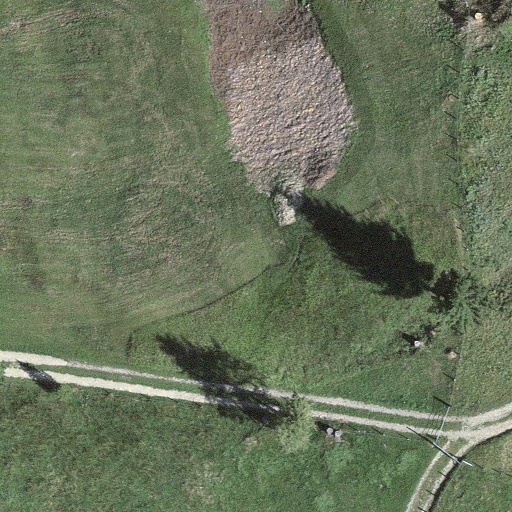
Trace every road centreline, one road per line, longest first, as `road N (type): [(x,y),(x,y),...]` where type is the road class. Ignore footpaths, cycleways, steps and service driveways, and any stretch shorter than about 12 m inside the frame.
road 1 (track): [(0,367),(480,429)]
road 2 (track): [(417,511),(449,456),(511,414)]
